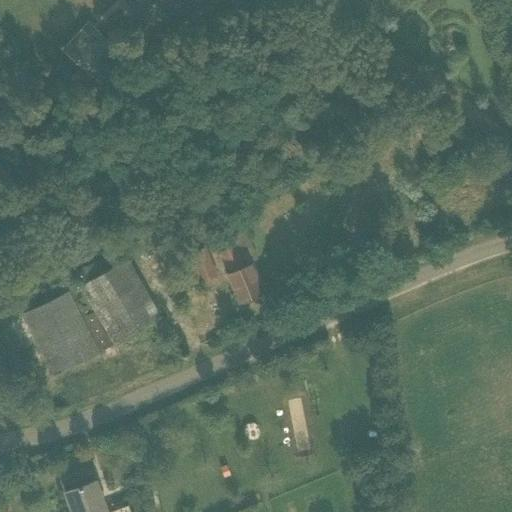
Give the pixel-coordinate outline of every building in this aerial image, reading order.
[(133,0),(131,3),(141,12),(131,22),(131,30),(137,35),(145,35),(155,25),(157,26),(180,0),(133,0)] [(88,106),(118,74),(105,62),(116,49),(90,25),(65,52),(85,70),(74,82),(86,93),(80,99),(88,106)] [(239,303),(265,293),(252,262),(258,259),(245,230),(217,242),(229,271),(226,273),(239,303)] [(202,283),(217,277),(204,247),(190,254),(202,283)] [(127,258),(88,281),(83,284),(115,344),(115,345),(161,318),(127,258)] [(77,287),(83,284),(88,281),(82,270),(72,276),(77,287)] [(24,313),(54,374),(99,353),(98,352),(115,344),(83,284),(77,287),(72,276),(41,291),(46,302),(34,308),(30,299),(20,304),(24,313)] [(65,491),(72,511),(106,511),(95,481),(65,491)]
